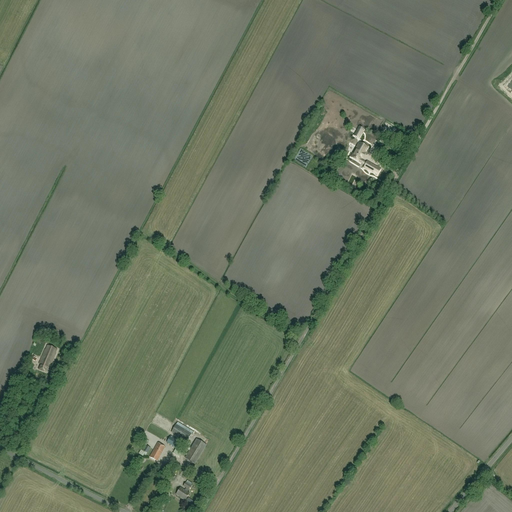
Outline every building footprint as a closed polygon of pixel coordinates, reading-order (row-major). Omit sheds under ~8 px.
[(354,136),(359,139),(363,130),(359,127),(354,136)] [(398,130),(396,134),(404,139),(407,135),(398,130)] [(367,148),(359,143),(350,157),(359,162),(367,148)] [(380,170),(367,162),(364,167),(377,174),(380,170)] [(45,350),(39,364),(40,365),(39,369),(46,372),(49,365),(50,365),(55,353),(54,353),(56,349),(47,346),(45,350)] [(192,435),(191,434),(176,425),(171,432),(187,442),(192,435)] [(167,443),(173,446),(177,440),(170,436),(167,443)] [(196,439),(185,458),(194,464),(206,445),(196,439)] [(179,441),(177,440),(173,446),(173,448),(182,453),(184,449),(181,448),(184,442),(180,440),(179,441)] [(157,443),(149,457),(157,461),(165,447),(157,443)] [(188,489),(190,486),(186,483),(184,486),(186,488),(185,490),(180,488),(176,494),(185,500),(189,493),(186,491),(187,489),(188,489)]
